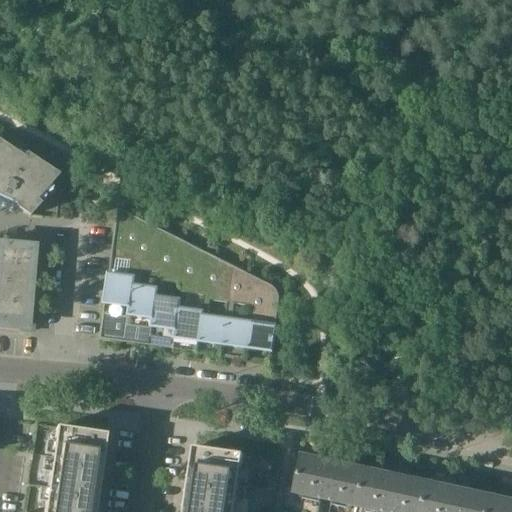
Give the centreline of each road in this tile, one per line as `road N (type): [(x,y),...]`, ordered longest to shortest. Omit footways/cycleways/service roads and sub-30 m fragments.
road 1 (tertiary): [(511,443),(320,406),(158,386)]
road 2 (tertiary): [(158,386),(0,367)]
road 3 (unclassified): [(142,511),(158,386)]
